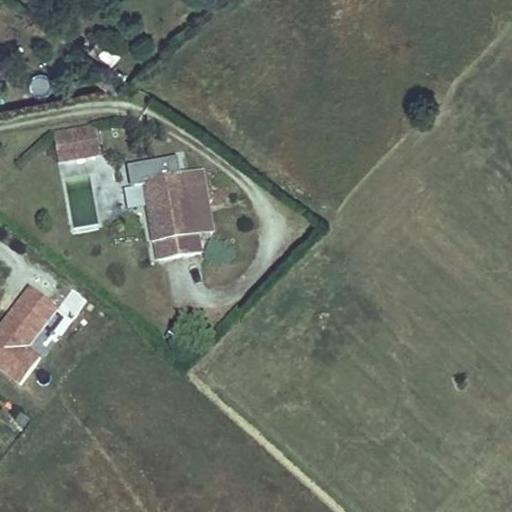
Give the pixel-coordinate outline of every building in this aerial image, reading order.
[(119,55),(99,40),(94,46),(114,61),(119,55)] [(98,152),(94,130),(56,136),(60,159),(98,152)] [(199,237),(189,175),(182,177),(178,160),(134,168),(138,189),(146,188),(156,244),(198,237),(199,237)] [(202,173),(189,175),(199,237),(213,235),(202,173)] [(201,254),(198,237),(156,244),(159,262),(201,254)] [(41,359),(29,351),(58,308),(28,288),(0,328),(0,373),(21,388),(41,359)]
